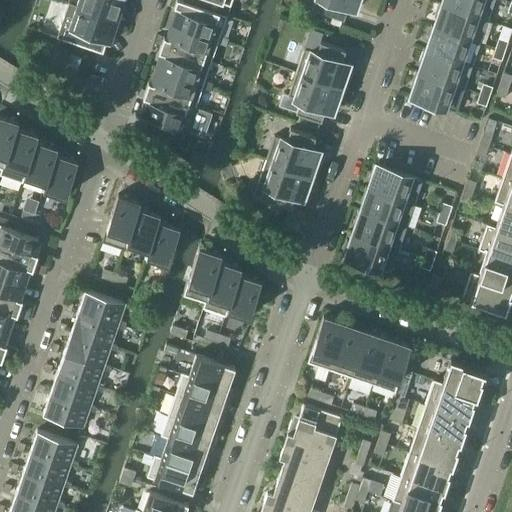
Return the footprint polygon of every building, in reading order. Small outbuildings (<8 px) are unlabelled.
[(77,0),(76,5),(117,20),(121,8),(123,0),(77,0)] [(179,9),(174,24),(226,42),(227,38),(220,35),(226,16),(219,13),(182,0),(180,0),(175,0),(173,7),(174,8),(174,7),(179,9)] [(231,0),(181,0),(182,0),(219,13),(222,3),(230,6),(231,0)] [(313,0),(311,7),(343,18),(346,7),(347,6),(355,9),(358,0),(313,0)] [(438,2),(438,3),(463,12),(487,20),(493,0),(441,0),(441,3),(438,2)] [(59,39),(102,53),(106,42),(109,43),(113,31),(117,20),(76,5),(67,3),(55,37),(59,39)] [(431,25),(430,26),(463,37),(479,43),(487,20),(463,12),(438,3),(433,17),(436,18),(433,26),(431,25)] [(163,36),(160,45),(210,62),(217,43),(225,46),(226,42),(174,24),(168,39),(164,37),(163,36)] [(423,48),(423,49),(463,63),(471,65),(479,43),(463,37),(430,26),(426,39),(428,40),(425,48),(423,48)] [(498,38),(495,48),(504,51),(507,41),(498,38)] [(303,48),(295,72),(343,89),(348,75),(345,74),(349,64),(341,61),(341,60),(344,51),(345,49),(319,41),(315,52),(303,48)] [(163,54),(158,69),(211,87),(212,83),(204,80),(210,62),(160,45),(158,53),(159,53),(163,54)] [(504,51),(495,48),(491,57),(501,61),(504,51)] [(415,70),(415,71),(463,88),(471,65),(463,63),(423,49),(418,62),(420,63),(417,71),(415,70)] [(148,82),(145,90),(195,107),(201,88),(209,91),(211,87),(158,69),(153,84),(149,83),(149,82),(148,82)] [(463,88),(415,71),(410,85),(412,86),(409,96),(455,111),(463,89),(463,88)] [(343,89),(295,72),(287,96),(299,100),(295,112),(320,120),(324,108),(333,111),(336,101),(338,102),(343,89)] [(503,72),(499,83),(508,86),(511,75),(503,72)] [(482,83),(479,93),(489,96),(492,87),(482,83)] [(508,86),(499,83),(495,95),(504,98),(508,86)] [(184,129),(187,131),(195,107),(145,90),(142,98),(143,99),(143,98),(148,99),(143,114),(142,114),(142,115),(148,117),(145,125),(159,133),(160,133),(159,133),(163,122),(184,129)] [(489,96),(479,93),(476,103),(485,106),(489,96)] [(0,168),(1,169),(17,122),(13,120),(9,119),(0,115),(0,168)] [(0,175),(21,182),(37,135),(32,133),(28,132),(16,128),(18,122),(17,122),(1,169),(2,169),(0,175)] [(274,135),(265,159),(313,176),(318,162),(316,161),(319,151),(311,148),(311,147),(314,138),(315,136),(290,128),(286,139),(274,135)] [(483,131),(479,142),(488,145),(492,134),(483,131)] [(41,191),(42,191),(57,148),(52,146),(48,145),(36,141),(38,135),(37,135),(21,182),(22,182),(23,178),(43,185),(41,191)] [(488,145),(479,142),(475,153),(484,156),(488,145)] [(57,148),(42,191),(64,199),(77,161),(72,159),(68,158),(55,154),(57,148)] [(511,153),(510,153),(502,177),(511,180),(511,153)] [(313,176),(265,159),(253,194),(290,207),(295,195),(303,198),(306,188),(309,189),(313,176)] [(365,186),(365,187),(413,204),(421,180),(373,163),(368,178),(370,179),(367,187),(365,186)] [(511,180),(502,177),(494,201),(511,206),(511,180)] [(463,188),(463,190),(472,193),(475,182),(466,179),(463,188)] [(357,209),(357,210),(405,226),(413,204),(365,187),(360,200),(362,201),(359,209),(357,209)] [(463,190),(459,201),(463,202),(468,204),(472,193),(463,190)] [(101,241),(123,249),(139,202),(126,197),(122,196),(117,194),(109,217),(101,241)] [(486,224),(485,224),(511,233),(511,206),(494,201),(493,201),(502,204),(494,227),(486,224)] [(144,258),(159,215),(146,210),(142,209),(138,208),(140,202),(139,202),(123,249),(124,249),(125,245),(145,252),(144,258)] [(442,202),(439,212),(448,215),(451,206),(442,202)] [(20,217),(32,221),(34,213),(23,209),(20,217)] [(354,224),(351,233),(398,249),(405,226),(357,210),(352,223),(354,224)] [(448,215),(439,212),(435,222),(445,225),(448,215)] [(34,213),(32,221),(44,225),(46,217),(34,213)] [(159,215),(144,258),(167,266),(179,228),(166,223),(162,222),(158,221),(160,215),(159,215)] [(0,216),(0,224),(6,227),(9,220),(0,216)] [(36,237),(38,230),(19,223),(16,230),(36,237)] [(0,224),(0,250),(34,263),(37,255),(36,254),(36,255),(31,253),(36,238),(37,239),(38,238),(36,237),(16,230),(6,227),(0,224)] [(511,233),(485,224),(477,248),(511,260),(511,233)] [(450,226),(447,238),(456,241),(459,230),(450,226)] [(398,249),(351,233),(348,242),(346,241),(341,256),(390,272),(398,249)] [(456,241),(447,238),(443,249),(452,252),(456,241)] [(202,308),(203,308),(221,255),(208,250),(204,249),(198,247),(182,294),(204,302),(202,308)] [(426,248),(423,257),(433,261),(436,251),(426,248)] [(469,271),(469,272),(511,286),(511,283),(511,260),(477,248),(477,249),(486,252),(478,274),(469,271)] [(0,276),(21,283),(26,268),(31,270),(30,270),(32,271),(32,270),(34,263),(0,250),(0,276)] [(203,308),(224,315),(240,268),(227,264),(223,262),(219,261),(221,255),(203,308)] [(433,261),(423,257),(420,267),(429,270),(433,261)] [(34,263),(32,270),(43,274),(45,266),(34,263)] [(240,268),(224,315),(225,315),(226,312),(248,319),(261,281),(247,277),(243,275),(239,274),(241,268),(240,268)] [(100,277),(112,281),(115,273),(103,269),(100,277)] [(511,286),(469,272),(463,289),(461,297),(463,297),(503,311),(511,286)] [(115,273),(112,281),(124,285),(127,277),(115,273)] [(427,285),(436,288),(440,277),(431,274),(427,285)] [(0,301),(19,308),(21,301),(22,300),(20,299),(20,300),(16,299),(21,283),(0,276),(0,301)] [(71,291),(79,293),(81,287),(73,285),(71,291)] [(142,288),(139,297),(148,299),(154,302),(157,293),(142,288)] [(84,289),(77,310),(124,326),(126,322),(119,320),(125,302),(84,289)] [(0,326),(6,329),(11,314),(15,315),(15,316),(16,316),(19,308),(0,301),(0,326)] [(21,301),(19,308),(29,311),(32,304),(21,301)] [(64,310),(70,312),(73,305),(67,303),(64,310)] [(77,310),(70,330),(110,344),(116,328),(123,330),(124,326),(77,310)] [(306,362),(329,369),(345,322),(332,318),(328,316),(323,315),(306,362)] [(329,369),(350,377),(366,330),(353,325),(349,324),(345,322),(329,369)] [(57,331),(63,333),(66,325),(60,323),(57,331)] [(169,333),(176,335),(184,338),(187,331),(187,329),(172,324),(169,333)] [(70,330),(63,351),(103,364),(109,348),(116,350),(117,346),(110,344),(70,330)] [(203,338),(215,342),(218,334),(206,330),(203,338)] [(350,377),(372,384),(388,337),(375,333),(371,331),(366,330),(350,377)] [(218,334),(215,342),(227,346),(230,338),(218,334)] [(388,337),(372,384),(394,392),(398,381),(402,370),(406,359),(410,345),(397,340),(393,339),(388,337)] [(50,351),(56,353),(59,345),(53,343),(50,351)] [(163,352),(174,355),(177,348),(172,346),(165,344),(163,352)] [(6,345),(4,353),(14,357),(17,349),(6,345)] [(63,351),(56,371),(96,385),(102,368),(109,371),(110,367),(103,364),(63,351)] [(181,373),(231,390),(231,389),(227,388),(234,368),(220,363),(216,361),(195,354),(188,375),(181,373)] [(406,359),(402,370),(411,373),(415,362),(406,359)] [(441,383),(463,391),(474,394),(477,386),(482,371),(483,370),(465,364),(465,363),(463,363),(454,360),(450,359),(449,361),(441,383)] [(43,371),(49,373),(52,366),(46,364),(43,371)] [(411,373),(402,370),(398,381),(407,384),(411,373)] [(56,371),(49,392),(89,405),(95,389),(102,391),(103,387),(96,385),(56,371)] [(181,373),(174,394),(217,409),(220,409),(222,404),(226,405),(231,390),(181,373)] [(432,380),(424,404),(463,417),(466,418),(474,394),(463,391),(441,383),(432,380)] [(36,392),(42,394),(45,386),(39,384),(36,392)] [(306,396),(318,400),(321,392),(309,388),(306,396)] [(89,405),(49,392),(42,413),(82,427),(88,409),(95,412),(96,408),(89,405)] [(321,392),(318,400),(330,404),(333,396),(321,392)] [(174,394),(167,414),(217,431),(222,417),(218,415),(220,409),(217,409),(174,394)] [(400,395),(396,406),(405,410),(409,399),(404,397),(400,395)] [(350,411),(361,415),(364,406),(352,402),(350,411)] [(291,419),(288,427),(332,442),(341,416),(303,403),(298,416),(296,421),(291,419)] [(424,404),(416,428),(458,442),(460,443),(463,432),(465,426),(463,426),(466,418),(463,417),(424,404)] [(364,406),(361,415),(373,419),(376,410),(364,406)] [(167,414),(160,435),(204,449),(206,450),(208,445),(212,446),(217,431),(167,414)] [(288,427),(281,448),(325,463),(332,442),(288,427)] [(416,428),(408,452),(450,466),(451,467),(457,450),(455,450),(458,442),(460,443),(458,442),(416,428)] [(36,429),(29,450),(69,464),(76,467),(78,463),(71,460),(77,443),(36,429)] [(381,430),(377,441),(386,444),(390,433),(381,430)] [(153,455),(203,472),(208,458),(204,456),(206,450),(204,449),(160,435),(167,438),(160,457),(153,455)] [(362,439),(359,451),(366,453),(370,442),(362,439)] [(386,444),(377,441),(373,452),(382,455),(386,444)] [(16,450),(22,452),(25,445),(19,443),(16,450)] [(283,459),(278,476),(316,489),(325,463),(281,448),(278,457),(283,459)] [(29,450),(22,471),(62,485),(69,487),(71,483),(64,481),(69,464),(29,450)] [(366,453),(359,451),(355,462),(362,465),(366,453)] [(408,452),(399,475),(442,490),(443,490),(449,474),(447,474),(450,466),(451,467),(450,466),(408,452)] [(203,472),(153,455),(146,476),(192,492),(199,472),(202,473),(203,472)] [(9,471),(15,473),(18,465),(12,463),(9,471)] [(123,467),(121,474),(132,478),(135,471),(123,467)] [(22,471),(15,491),(55,505),(62,507),(64,503),(57,501),(62,485),(22,471)] [(132,478),(121,474),(118,482),(129,486),(132,478)] [(399,475),(391,499),(428,511),(433,511),(441,490),(443,491),(443,490),(442,490),(399,475)] [(266,491),(264,498),(306,511),(308,511),(316,489),(278,476),(272,493),(266,491)] [(362,477),(358,488),(367,491),(371,480),(362,477)] [(351,482),(347,494),(355,496),(358,485),(351,482)] [(3,491),(8,493),(11,486),(5,484),(3,491)] [(367,491),(358,488),(354,499),(363,502),(367,491)] [(15,491),(8,511),(52,511),(55,505),(15,491)] [(135,509),(135,510),(141,511),(184,511),(187,504),(149,491),(142,511),(135,509)] [(355,496),(347,494),(343,505),(351,508),(355,496)] [(306,511),(264,498),(259,511),(306,511)] [(428,511),(391,499),(391,500),(400,503),(396,511),(428,511)]
